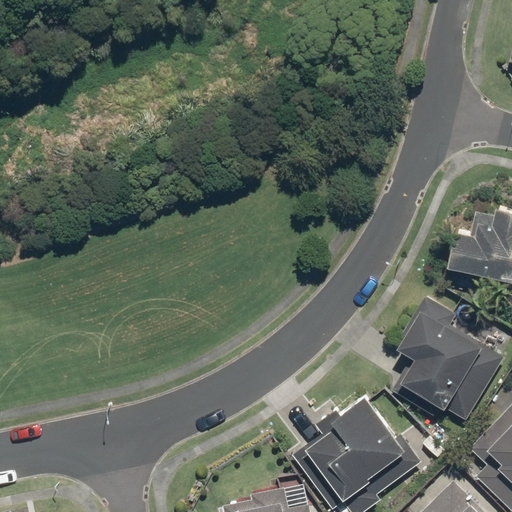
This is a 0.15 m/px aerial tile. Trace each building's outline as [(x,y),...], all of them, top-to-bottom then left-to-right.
[(502,208),(479,203),(474,223),(462,221),(454,258),(511,271),(511,199),(504,198),(502,208)] [(487,342),(490,337),(454,317),(459,309),(427,291),(401,338),(417,346),(395,386),(447,415),(450,408),(479,424),(511,364),(511,362),(504,358),(507,353),(487,342)] [(418,447),(374,386),(349,405),(345,399),(322,416),(329,426),(297,450),(337,505),(339,504),(344,511),(363,511),(390,493),(378,476),(418,447)] [(479,468),(511,501),(511,402),(473,441),(489,457),(479,468)] [(457,475),(416,511),(495,511),(476,491),(473,493),(457,475)] [(294,511),(288,485),(228,498),(230,511),(307,511),(307,508),(294,511)]
